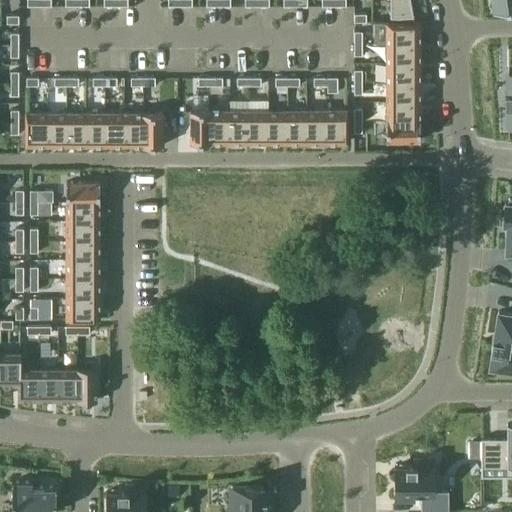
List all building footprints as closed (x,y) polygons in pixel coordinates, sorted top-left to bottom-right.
[(390,0),(390,16),(414,16),(410,0),(390,0)] [(511,0),(491,0),(493,11),(511,8),(511,0)] [(354,13),(354,22),(366,22),(366,13),(354,13)] [(7,15),(7,23),(19,23),(19,15),(7,15)] [(387,22),(387,43),(420,43),(420,22),(387,22)] [(354,31),(354,43),(363,43),(363,31),(354,31)] [(12,33),(12,45),(20,45),(20,33),(12,33)] [(354,43),(354,55),(363,55),(363,43),(354,43)] [(387,43),(387,62),(420,62),(420,43),(387,43)] [(12,45),(12,57),(20,57),(20,45),(12,45)] [(387,62),(387,81),(420,81),(420,62),(387,62)] [(354,70),(354,82),(362,82),(362,69),(354,70)] [(11,71),(11,83),(19,83),(19,71),(11,71)] [(26,76),(26,84),(38,84),(38,76),(26,76)] [(131,76),(131,84),(143,84),(143,76),(131,76)] [(143,76),(143,84),(155,84),(155,76),(143,76)] [(55,77),(55,85),(67,85),(67,77),(55,77)] [(67,77),(67,85),(79,85),(79,77),(67,77)] [(93,77),(93,85),(105,85),(105,77),(93,77)] [(105,77),(105,85),(117,85),(117,77),(105,77)] [(199,77),(199,85),(211,85),(211,77),(199,77)] [(211,77),(211,85),(223,85),(223,77),(211,77)] [(237,77),(237,85),(249,85),(249,77),(237,77)] [(249,77),(249,85),(261,85),(261,77),(249,77)] [(275,77),(275,85),(288,85),(288,77),(275,77)] [(288,77),(288,85),(300,85),(300,77),(288,77)] [(314,77),(314,85),(326,85),(326,77),(314,77)] [(326,77),(326,85),(338,85),(338,77),(326,77)] [(387,81),(387,100),(420,100),(420,81),(387,81)] [(354,82),(354,94),(363,94),(362,82),(354,82)] [(11,83),(11,95),(19,95),(19,83),(11,83)] [(387,100),(387,119),(420,119),(420,100),(387,100)] [(354,108),(354,120),(362,120),(363,108),(354,108)] [(11,109),(11,121),(19,121),(19,109),(11,109)] [(191,109),(191,142),(211,142),(211,109),(191,109)] [(211,109),(211,142),(230,142),(230,109),(211,109)] [(230,109),(230,142),(250,142),(250,109),(230,109)] [(250,109),(250,142),(269,142),(269,109),(250,109)] [(269,109),(269,142),(288,142),(288,109),(269,109)] [(288,109),(288,142),(307,142),(307,109),(288,109)] [(307,109),(307,142),(326,142),(326,109),(307,109)] [(326,109),(326,142),(347,142),(347,109),(326,109)] [(26,112),(26,145),(47,145),(47,112),(26,112)] [(47,112),(47,145),(66,145),(66,112),(47,112)] [(66,112),(66,145),(85,145),(85,112),(66,112)] [(85,112),(85,145),(104,145),(104,112),(85,112)] [(104,112),(104,145),(124,145),(124,112),(104,112)] [(124,112),(124,145),(143,145),(143,112),(124,112)] [(143,112),(143,145),(163,145),(164,112),(143,112)] [(387,119),(387,140),(420,140),(420,119),(387,119)] [(354,120),(354,132),(362,132),(362,120),(354,120)] [(67,181),(67,202),(100,202),(100,181),(67,181)] [(16,190),(16,202),(24,202),(24,190),(16,190)] [(30,190),(30,202),(38,202),(38,190),(30,190)] [(24,202),(16,202),(16,214),(24,214),(24,202)] [(38,214),(38,202),(30,202),(30,214),(38,214)] [(67,202),(67,221),(100,221),(100,202),(67,202)] [(67,221),(67,240),(100,240),(100,221),(67,221)] [(16,240),(24,240),(24,228),(16,228),(16,240)] [(30,240),(38,240),(38,228),(30,228),(30,240)] [(24,240),(16,240),(16,252),(24,252),(24,240)] [(38,252),(38,240),(30,240),(30,252),(38,252)] [(67,240),(67,260),(100,260),(100,240),(67,240)] [(67,260),(67,279),(100,279),(100,260),(67,260)] [(16,278),(24,278),(24,266),(16,266),(16,278)] [(30,266),(30,278),(38,278),(38,266),(30,266)] [(24,278),(16,278),(16,290),(24,290),(24,278)] [(38,278),(30,278),(30,290),(38,290),(38,278)] [(67,279),(67,298),(100,298),(100,279),(67,279)] [(67,298),(67,319),(100,319),(100,298),(67,298)] [(16,306),(16,318),(24,318),(24,306),(16,306)] [(38,306),(30,306),(30,318),(38,318),(38,306)] [(493,350),(491,366),(493,366),(492,371),(511,374),(511,371),(511,313),(499,311),(495,339),(493,339),(491,350),(493,350)] [(1,320),(1,328),(13,328),(13,320),(1,320)] [(27,325),(27,333),(39,333),(39,325),(27,325)] [(39,325),(39,333),(51,333),(51,325),(39,325)] [(66,325),(66,333),(78,333),(78,325),(66,325)] [(78,325),(78,333),(90,333),(90,325),(78,325)] [(1,351),(1,384),(18,384),(18,400),(20,400),(20,351),(1,351)] [(20,351),(20,400),(39,400),(39,366),(21,367),(21,351),(20,351)] [(39,366),(39,400),(59,400),(59,366),(39,366)] [(59,366),(59,400),(78,400),(78,366),(59,366)] [(78,366),(78,400),(98,400),(98,366),(78,366)] [(481,437),(481,475),(484,475),(484,466),(507,466),(507,475),(511,475),(511,422),(507,423),(507,437),(481,437)] [(421,492),(421,511),(449,511),(449,490),(435,490),(435,459),(415,459),(414,464),(406,464),(406,466),(405,466),(400,466),(395,466),(395,478),(395,499),(417,498),(417,495),(418,495),(418,492),(421,492)] [(12,481),(12,511),(13,511),(12,511),(56,511),(56,486),(32,486),(32,481),(12,481)] [(118,489),(118,491),(106,491),(106,503),(107,503),(106,511),(146,511),(146,484),(126,484),(126,489),(118,489)] [(270,511),(271,506),(267,506),(267,497),(264,497),(264,486),(253,486),(232,486),(232,509),(235,509),(235,510),(238,510),(238,511),(270,511)]
